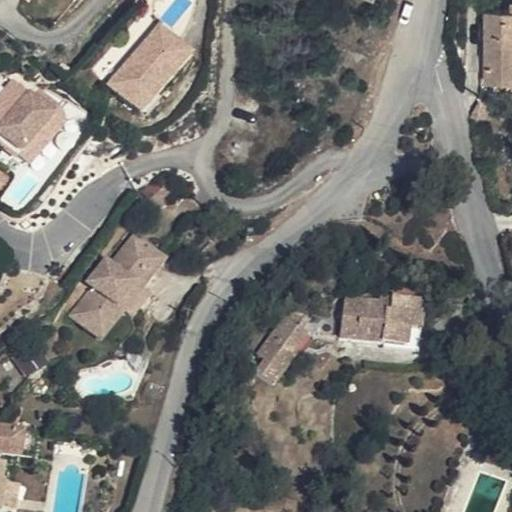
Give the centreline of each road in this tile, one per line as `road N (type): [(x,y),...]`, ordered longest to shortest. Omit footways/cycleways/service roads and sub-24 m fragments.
road 1 (residential): [(151,511),(199,344),(226,292),(354,181)]
road 2 (residential): [(417,61),(434,68),(445,90),(471,193)]
road 3 (residential): [(354,181),(417,61)]
road 4 (residential): [(354,181),(426,166),(471,193)]
